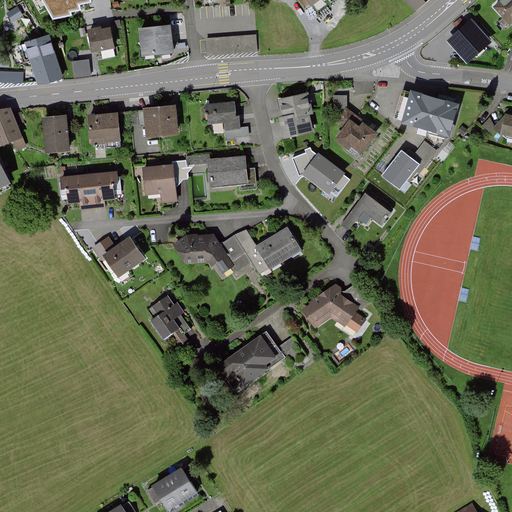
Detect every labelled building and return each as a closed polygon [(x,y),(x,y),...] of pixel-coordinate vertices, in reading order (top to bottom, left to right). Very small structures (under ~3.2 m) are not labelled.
[(42,0),(52,18),(70,15),(70,11),(80,9),(79,4),(90,2),(89,0),(42,0)] [(511,0),(499,0),(493,5),(509,26),(511,24),(511,0)] [(23,16),(18,6),(5,13),(12,23),(23,16)] [(473,20),(446,43),(464,66),(492,43),(473,20)] [(139,31),(141,56),(173,53),(170,28),(139,31)] [(89,33),(93,51),(113,47),(110,29),(89,33)] [(253,32),(203,34),(205,54),(254,52),(253,32)] [(49,36),(26,43),(39,85),(62,79),(49,36)] [(72,61),(74,76),(91,74),(89,60),(72,61)] [(24,73),(0,71),(0,82),(23,83),(24,73)] [(460,105),(408,92),(400,126),(452,139),(460,105)] [(283,119),(307,115),(310,114),(307,96),(280,100),(283,119)] [(235,101),(206,105),(209,124),(223,123),(224,128),(237,127),(235,101)] [(175,108),(146,111),(149,138),(178,135),(175,108)] [(0,158),(26,148),(10,110),(0,113),(0,158)] [(501,134),(511,136),(511,115),(505,114),(501,134)] [(117,115),(89,117),(91,143),(119,140),(117,115)] [(307,115),(283,119),(281,120),(284,138),(311,133),(307,115)] [(64,116),(43,119),(47,152),(68,150),(64,116)] [(351,123),(337,141),(349,150),(352,146),(362,153),(375,136),(361,125),(358,129),(351,123)] [(406,144),(386,169),(412,190),(442,148),(430,139),(419,154),(406,144)] [(342,177),(318,158),(305,174),(330,193),(342,177)] [(208,162),(210,187),(247,184),(245,160),(208,162)] [(0,188),(10,184),(0,163),(0,188)] [(144,170),(146,194),(160,193),(161,203),(175,202),(172,167),(144,170)] [(115,176),(67,180),(69,203),(81,202),(82,207),(87,207),(99,205),(104,205),(103,200),(117,199),(115,176)] [(361,193),(341,222),(352,230),(363,215),(379,226),(389,213),(361,193)] [(230,238),(248,267),(257,279),(301,256),(287,232),(254,247),(242,231),(230,238)] [(248,267),(230,238),(220,244),(214,236),(189,235),(172,245),(186,267),(213,264),(224,279),(248,267)] [(106,260),(117,277),(143,259),(131,243),(106,260)] [(345,287),(311,307),(323,326),(344,314),(363,330),(375,313),(345,287)] [(163,314),(153,321),(165,338),(178,329),(173,321),(183,314),(176,304),(173,307),(166,297),(156,304),(163,314)] [(225,361),(242,387),(284,361),(267,334),(225,361)] [(182,470),(152,488),(161,503),(166,511),(179,511),(200,500),(191,485),(182,470)]
